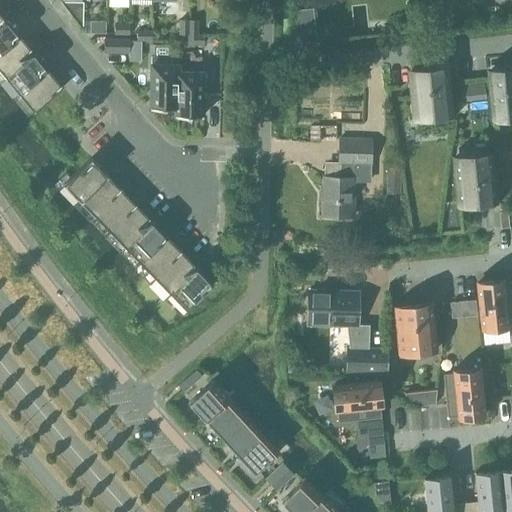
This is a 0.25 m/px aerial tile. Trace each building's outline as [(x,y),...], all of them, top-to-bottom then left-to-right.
[(62,2),(83,29),(83,2),(62,2)] [(0,53),(21,37),(7,20),(0,25),(0,53)] [(180,35),(188,35),(189,20),(180,20),(180,35)] [(189,20),(188,35),(197,35),(198,20),(189,20)] [(114,25),(114,34),(129,34),(129,25),(114,25)] [(137,31),(137,40),(152,40),(152,31),(137,31)] [(197,35),(188,35),(188,44),(203,44),(203,35),(197,35)] [(0,70),(6,77),(34,53),(21,37),(0,53),(0,70)] [(129,53),(129,40),(104,39),(104,52),(129,53)] [(19,94),(48,70),(34,53),(6,77),(19,94)] [(176,116),(177,57),(151,57),(150,108),(176,109),(175,116),(176,116)] [(178,57),(177,57),(176,116),(202,116),(203,72),(178,72),(178,57)] [(446,68),(409,72),(414,118),(451,114),(446,68)] [(511,69),(489,72),(494,118),(511,115),(511,69)] [(48,70),(19,94),(34,111),(63,88),(48,70)] [(319,126),(310,125),(310,131),(309,141),(319,142),(319,131),(319,126)] [(369,182),(370,161),(371,139),(338,137),(337,176),(323,175),(322,190),(319,190),(319,200),(322,200),(321,215),(353,216),(354,181),(369,182)] [(495,200),(490,155),(453,158),(458,204),(495,200)] [(91,158),(64,184),(80,200),(107,174),(91,158)] [(80,200),(95,216),(122,190),(107,174),(80,200)] [(400,175),(387,175),(387,184),(400,184),(400,175)] [(137,205),(122,190),(95,216),(110,231),(137,205)] [(110,231),(125,247),(152,221),(137,205),(110,231)] [(140,262),(167,236),(152,221),(125,247),(140,262)] [(140,262),(155,278),(182,252),(167,236),(140,262)] [(170,293),(197,267),(182,252),(155,278),(170,293)] [(197,267),(170,293),(186,310),(213,284),(197,267)] [(509,325),(511,324),(511,280),(504,281),(504,280),(478,283),(483,329),(509,326),(509,325)] [(308,324),(357,326),(358,292),(308,290),(308,324)] [(475,300),(462,301),(464,316),(476,315),(475,300)] [(431,304),(395,307),(399,353),(436,349),(431,304)] [(296,372),(297,359),(287,359),(287,372),(296,372)] [(187,377),(193,383),(202,375),(196,369),(187,377)] [(442,374),(447,417),(458,416),(458,418),(484,415),(479,369),(453,372),(453,373),(442,374)] [(193,383),(187,377),(178,385),(184,391),(193,383)] [(189,402),(205,420),(229,399),(212,381),(189,402)] [(382,432),(381,418),(380,407),(381,406),(379,381),(333,385),(336,411),(337,411),(338,422),(357,420),(358,435),(382,432)] [(437,389),(422,391),(424,405),(435,404),(437,389)] [(245,416),(229,399),(205,420),(222,438),(245,416)] [(222,438),(238,456),(262,434),(245,416),(222,438)] [(278,452),(262,434),(238,456),(255,474),(278,452)] [(279,476),(288,468),(282,462),(274,471),(279,476)] [(279,476),(285,482),(293,474),(288,468),(279,476)] [(511,511),(511,470),(500,471),(503,511),(511,511)] [(271,485),(279,476),(274,471),(265,479),(271,485)] [(466,511),(503,511),(500,471),(476,474),(476,473),(475,473),(475,472),(475,473),(478,501),(465,502),(466,511)] [(427,511),(466,511),(465,502),(453,504),(450,475),(449,475),(449,476),(449,477),(425,479),(425,478),(424,478),(427,511)] [(279,476),(271,485),(276,490),(285,482),(279,476)] [(281,501),(292,511),(304,511),(321,495),(303,478),(281,501)] [(337,511),(321,495),(304,511),(337,511)]
